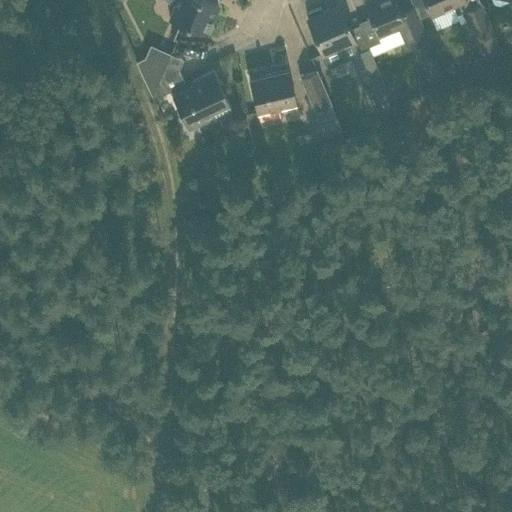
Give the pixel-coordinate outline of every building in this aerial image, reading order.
[(217,4),(208,0),(173,0),(167,15),(206,31),(217,4)] [(399,11),(394,0),(370,0),(363,3),(377,35),(377,34),(383,49),(404,40),(407,47),(414,44),(418,53),(431,47),(420,23),(413,5),(399,11)] [(423,0),(430,15),(464,0),(423,0)] [(307,16),(315,35),(328,66),(329,66),(328,64),(346,57),(347,58),(348,58),(342,46),(354,41),(338,3),(322,10),(320,6),(307,11),(309,15),(307,16)] [(462,11),(474,38),(476,37),(484,58),(501,51),(480,3),(462,11)] [(383,80),(384,76),(370,44),(351,52),(365,84),(369,85),(376,102),(390,96),(383,80)] [(143,52),(136,56),(141,67),(140,68),(139,68),(151,92),(164,62),(143,52)] [(177,69),(177,67),(164,62),(151,92),(152,96),(185,80),(180,71),(177,69)] [(438,63),(424,69),(427,74),(430,78),(436,78),(440,74),(440,69),(438,63)] [(298,101),(294,86),(289,67),(248,78),(257,111),(298,101)] [(299,75),(324,135),(341,128),(316,68),(299,75)] [(192,83),(174,91),(171,93),(188,127),(231,107),(213,69),(190,80),(192,83)]
